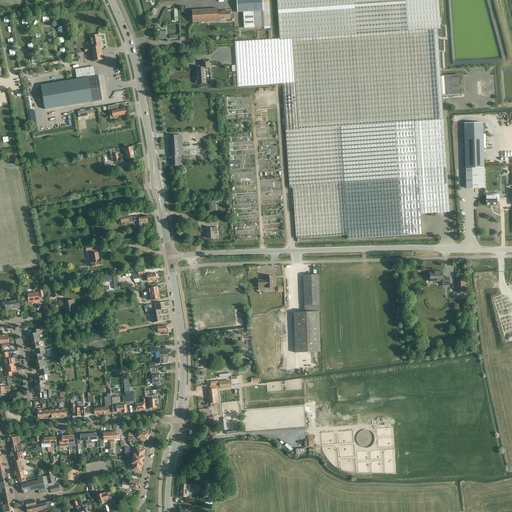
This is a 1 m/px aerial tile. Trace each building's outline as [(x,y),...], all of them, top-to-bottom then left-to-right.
[(276,0),(279,39),(234,42),(238,87),(282,84),(289,189),(292,189),(296,239),(347,236),(347,240),(421,235),(420,214),(449,212),(441,95),(444,95),(443,76),(440,77),(437,29),(440,29),(438,0),(276,0)] [(268,0),(237,0),(238,12),(243,12),(244,28),(270,26),(268,0)] [(219,20),(230,19),(230,11),(218,12),(218,8),(192,10),(193,23),(219,21),(219,20)] [(92,61),(103,60),(99,34),(90,36),(92,47),(90,47),(92,61)] [(202,68),(196,68),(196,73),(197,73),(197,80),(197,84),(201,84),(201,88),(209,87),(209,83),(206,84),(206,79),(205,68),(210,67),(209,62),(201,63),(202,68)] [(93,67),(75,70),(77,79),(95,76),(93,67)] [(459,74),(443,76),(444,95),(460,94),(459,74)] [(77,79),(41,85),(45,109),(102,100),(98,76),(95,76),(77,79)] [(117,105),(108,107),(109,112),(112,112),(113,117),(125,115),(125,114),(125,113),(125,112),(124,111),(124,108),(118,109),(117,105)] [(482,123),(464,123),(466,189),(484,188),(482,123)] [(182,136),(170,137),(172,167),(182,167),(181,157),(183,157),(182,151),(179,151),(178,146),(182,146),(182,136)] [(132,147),(125,148),(126,155),(125,155),(126,160),(134,158),(132,147)] [(115,148),(109,150),(111,161),(114,160),(115,162),(119,161),(117,154),(116,154),(115,148)] [(499,194),(485,194),(485,197),(485,202),(486,206),(496,205),(496,201),(500,201),(499,194)] [(120,218),(118,219),(119,224),(121,224),(130,222),(129,219),(128,214),(120,215),(120,218)] [(132,219),(129,219),(130,222),(139,221),(139,223),(138,224),(139,228),(143,227),(142,223),(148,222),(147,216),(139,217),(138,216),(131,217),(132,219)] [(207,235),(208,238),(214,238),(214,234),(217,234),(216,227),(205,228),(205,235),(207,235)] [(91,267),(102,265),(101,259),(98,259),(98,256),(98,253),(91,254),(92,260),(90,261),(91,267)] [(138,271),(138,272),(139,276),(140,282),(140,281),(141,280),(141,278),(140,278),(140,276),(142,276),(142,278),(147,277),(148,281),(156,280),(155,274),(150,275),(150,273),(145,274),(144,270),(138,271)] [(442,286),(449,285),(449,277),(442,278),(442,272),(437,272),(437,273),(430,273),(430,282),(442,281),(442,286)] [(295,353),(320,352),(319,312),(318,275),(303,275),(305,312),(294,313),(295,353)] [(266,288),(274,288),(273,276),(265,277),(265,280),(258,280),(258,287),(266,286),(266,288)] [(457,286),(455,286),(455,289),(457,289),(458,293),(464,293),(463,281),(457,281),(457,286)] [(39,297),(43,297),(42,287),(38,288),(39,293),(38,293),(27,294),(29,302),(35,301),(36,303),(39,302),(39,297)] [(51,289),(51,287),(47,288),(48,295),(52,295),(53,297),(59,296),(57,288),(51,289)] [(143,293),(144,295),(158,293),(157,287),(149,288),(149,292),(143,293)] [(16,307),(19,306),(18,299),(4,302),(6,310),(11,309),(16,308),(16,307)] [(73,304),(75,304),(74,300),(62,302),(63,306),(65,306),(66,312),(74,311),(73,304)] [(156,310),(151,311),(153,323),(162,321),(160,310),(164,309),(163,303),(154,304),(156,310)] [(166,332),(166,326),(157,326),(158,333),(163,332),(163,334),(166,334),(166,332)] [(30,334),(32,342),(39,340),(38,333),(41,333),(40,329),(32,331),(33,334),(30,334)] [(8,335),(0,336),(1,344),(9,343),(8,335)] [(39,340),(32,342),(33,349),(36,349),(36,352),(44,350),(43,347),(41,348),(39,340)] [(150,352),(155,352),(156,358),(158,358),(158,364),(166,364),(165,358),(168,358),(168,352),(167,352),(167,349),(157,349),(157,347),(150,347),(150,352)] [(34,355),(36,363),(43,361),(42,354),(44,354),(44,350),(36,352),(37,355),(34,355)] [(9,359),(8,356),(1,357),(2,362),(4,361),(5,366),(15,364),(14,358),(9,359)] [(43,361),(36,363),(37,370),(40,370),(41,373),(48,371),(47,368),(45,368),(43,361)] [(15,364),(5,366),(6,371),(4,372),(5,377),(12,375),(11,372),(16,371),(15,364)] [(150,375),(151,379),(147,380),(147,386),(152,386),(152,384),(155,384),(155,386),(161,386),(160,380),(159,374),(158,374),(158,371),(150,372),(151,375),(150,375)] [(34,377),(35,385),(43,384),(43,381),(45,380),(45,377),(34,377)] [(43,384),(35,385),(36,393),(39,392),(39,399),(50,398),(50,391),(44,392),(43,384)] [(218,393),(215,393),(214,389),(219,388),(218,385),(211,386),(209,386),(210,389),(208,389),(210,404),(219,403),(218,393)] [(133,402),(135,402),(134,392),(125,393),(126,405),(120,405),(119,398),(117,398),(117,396),(114,396),(114,398),(112,398),(113,413),(116,412),(117,412),(122,412),(122,413),(123,413),(126,413),(126,412),(127,412),(126,406),(134,405),(133,402)] [(157,395),(152,396),(149,396),(149,400),(149,408),(156,408),(156,404),(158,403),(157,395)] [(105,407),(101,407),(102,414),(109,414),(108,406),(111,406),(111,397),(104,397),(105,407)] [(142,403),(135,404),(135,411),(136,411),(137,411),(138,411),(139,410),(145,410),(145,403),(146,403),(145,398),(142,398),(142,403)] [(75,404),(71,405),(72,413),(75,413),(75,416),(80,416),(80,415),(82,414),(81,404),(78,405),(77,405),(78,408),(75,408),(75,404)] [(83,404),(81,404),(82,414),(82,416),(83,416),(84,417),(86,417),(87,416),(87,415),(87,414),(89,414),(89,408),(87,408),(83,408),(83,404)] [(148,435),(149,433),(148,432),(146,432),(139,431),(138,431),(135,430),(135,434),(129,433),(128,438),(133,439),(134,436),(136,436),(136,438),(139,439),(139,440),(143,441),(143,440),(147,440),(148,435)] [(116,432),(110,433),(110,440),(110,442),(113,442),(113,440),(117,439),(120,439),(120,435),(117,435),(116,432)] [(110,442),(110,440),(110,433),(103,433),(103,435),(100,435),(100,436),(100,440),(101,448),(103,447),(103,441),(104,441),(104,440),(108,440),(108,442),(110,442)] [(89,447),(88,434),(80,435),(80,441),(86,440),(87,443),(86,443),(86,447),(89,447)] [(97,434),(88,434),(89,447),(92,447),(92,443),(91,443),(91,440),(97,440),(97,436),(97,434)] [(9,438),(11,447),(16,445),(19,445),(21,444),(20,445),(19,441),(18,442),(17,436),(9,438)] [(56,452),(60,451),(60,448),(68,447),(68,446),(68,443),(68,436),(61,436),(62,438),(59,438),(59,446),(56,446),(56,452)] [(41,440),(41,446),(42,448),(48,447),(48,452),(51,452),(50,444),(50,437),(44,438),(44,440),(41,440)] [(16,445),(11,447),(12,454),(21,452),(24,451),(22,451),(21,444),(19,445),(16,445)] [(134,453),(133,459),(143,461),(144,460),(144,459),(144,457),(143,457),(145,450),(142,449),(142,447),(141,447),(140,447),(139,446),(139,447),(138,446),(138,448),(136,448),(135,453),(134,453)] [(23,460),(21,452),(12,454),(14,461),(20,460),(20,461),(23,460)] [(143,461),(133,459),(132,464),(133,464),(131,471),(135,471),(135,472),(137,472),(141,473),(142,466),(143,466),(143,463),(144,463),(143,463),(143,461)] [(20,460),(14,461),(16,473),(25,471),(32,469),(31,465),(24,467),(23,460),(20,461),(20,460)] [(25,471),(16,473),(17,479),(18,482),(20,482),(26,480),(25,477),(24,475),(26,475),(25,471)] [(54,483),(53,475),(37,478),(38,481),(27,483),(21,485),(23,493),(24,493),(24,494),(30,493),(29,492),(38,490),(39,494),(46,493),(46,492),(50,491),(51,493),(60,491),(59,485),(55,486),(54,483)] [(123,485),(125,485),(129,486),(133,487),(133,488),(137,489),(138,487),(138,484),(139,484),(140,481),(139,481),(139,480),(137,480),(131,479),(130,479),(129,483),(123,482),(123,485)] [(181,483),(181,485),(180,497),(187,497),(190,496),(190,485),(186,485),(186,483),(181,483)] [(8,487),(0,489),(0,493),(0,494),(1,494),(1,497),(9,495),(8,487)] [(108,495),(111,494),(110,490),(105,492),(105,493),(97,495),(100,504),(101,505),(104,504),(103,503),(104,503),(106,502),(106,501),(109,500),(108,495)] [(9,495),(1,497),(3,502),(5,502),(5,504),(11,503),(9,495)] [(0,508),(2,508),(3,511),(5,511),(13,510),(11,503),(5,504),(5,502),(3,502),(0,502),(0,508)] [(90,502),(82,505),(84,509),(84,511),(90,511),(89,508),(92,507),(90,502)] [(36,505),(26,507),(27,511),(34,511),(38,511),(47,509),(45,503),(36,505)]
